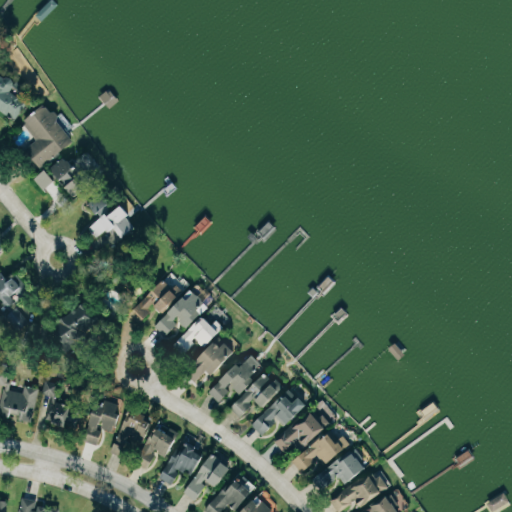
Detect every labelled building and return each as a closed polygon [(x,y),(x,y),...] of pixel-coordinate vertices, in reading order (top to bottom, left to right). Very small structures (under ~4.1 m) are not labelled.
[(0,104),(20,117),(32,99),(15,88),(19,83),(0,71),(0,104)] [(77,141),(48,105),(26,122),(40,140),(29,149),(44,168),(77,141)] [(45,191),(58,181),(50,169),(36,179),(45,191)] [(0,254),(9,246),(0,235),(0,254)] [(0,302),(20,332),(31,324),(13,297),(25,289),(12,270),(0,278),(0,302)] [(164,312),(188,294),(181,284),(175,289),(168,281),(140,302),(144,307),(137,312),(143,319),(159,306),(164,312)] [(212,306),(194,290),(158,327),(168,337),(182,322),(190,329),(212,306)] [(64,347),(102,333),(91,305),(54,319),(64,347)] [(207,348),(224,333),(208,315),(176,345),(184,354),(200,340),(207,348)] [(199,362),(214,377),(239,352),(229,342),(224,347),(219,341),(199,362)] [(84,403),(60,399),(62,387),(50,384),(43,420),(79,427),(84,403)] [(254,425),(265,435),(281,419),(289,427),(310,406),(292,387),(254,425)] [(123,407),(104,399),(87,440),(101,446),(108,429),(118,433),(125,414),(121,412),(123,407)] [(289,457),(334,424),(322,408),(277,441),(289,457)] [(155,420),(135,410),(114,450),(134,461),(155,420)] [(156,450),(172,457),(182,432),(172,428),(171,432),(157,426),(148,450),(155,453),(156,450)] [(355,448),(348,436),(339,440),(336,434),(296,456),(306,475),(355,448)] [(195,478),(208,453),(187,443),(181,455),(176,452),(162,478),(176,485),(182,472),(195,478)] [(344,480),(346,484),(371,472),(361,451),(314,474),(322,491),(344,480)] [(234,468),(212,454),(187,493),(198,501),(211,481),(222,487),(234,468)] [(339,496),(346,508),(359,500),(363,507),(394,489),(383,470),(339,496)] [(208,511),(209,511),(226,511),(233,505),(240,511),(262,489),(243,472),(208,511)] [(401,511),(394,494),(361,508),(362,511),(401,511)] [(276,511),(278,511),(258,496),(244,511),(276,511)] [(61,511),(62,509),(39,506),(40,500),(23,498),(21,511),(61,511)] [(0,511),(9,511),(10,501),(0,500),(0,511)]
